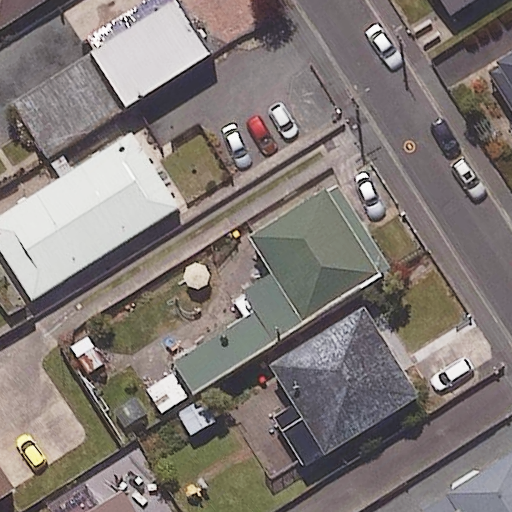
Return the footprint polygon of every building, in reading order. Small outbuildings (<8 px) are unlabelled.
[(57,0),(0,0),(0,33),(2,36),(57,0)] [(93,48),(127,105),(211,54),(178,0),(170,0),(157,8),(151,0),(139,0),(118,13),(126,27),(93,48)] [(470,0),(442,0),(451,13),(470,0)] [(127,105),(93,48),(88,51),(65,13),(0,52),(0,80),(48,159),(123,113),(120,109),(127,105)] [(511,49),(481,70),(511,116),(511,49)] [(177,206),(131,132),(0,213),(0,247),(31,297),(177,206)] [(224,275),(240,299),(165,347),(191,388),(384,264),(329,179),(247,232),(260,252),(224,275)] [(416,394),(363,305),(268,362),(282,386),(241,410),(280,475),(416,394)] [(511,511),(511,447),(424,504),(417,493),(387,511),(511,511)] [(0,492),(11,485),(0,469),(0,492)] [(134,511),(121,490),(84,511),(134,511)]
